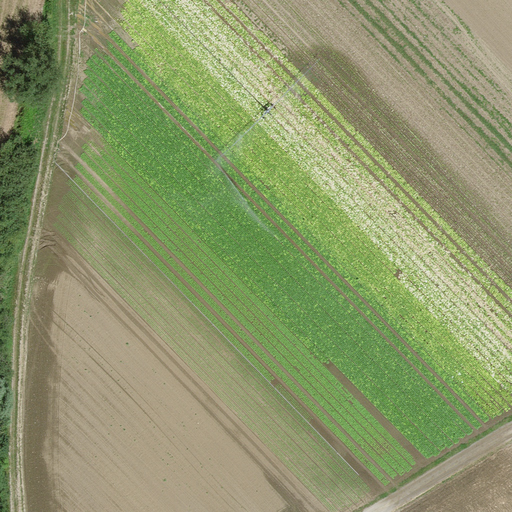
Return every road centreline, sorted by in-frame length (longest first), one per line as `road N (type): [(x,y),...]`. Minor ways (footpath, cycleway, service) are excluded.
road 1 (track): [(64,0),(11,423),(15,511)]
road 2 (track): [(383,511),(511,432)]
